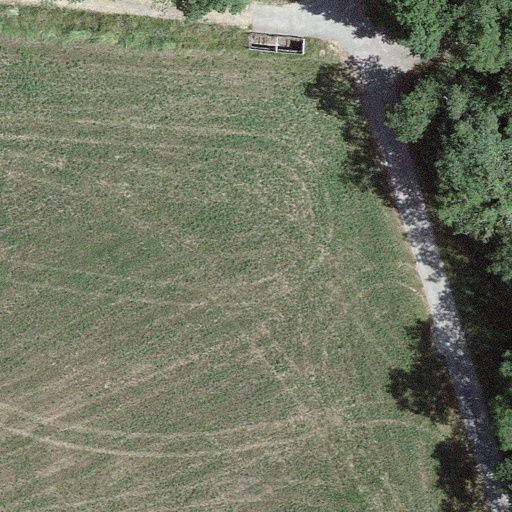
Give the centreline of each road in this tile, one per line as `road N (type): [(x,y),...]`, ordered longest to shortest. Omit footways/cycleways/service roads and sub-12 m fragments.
road 1 (track): [(511,508),(430,274),(352,0)]
road 2 (unclassified): [(466,51),(75,0)]
